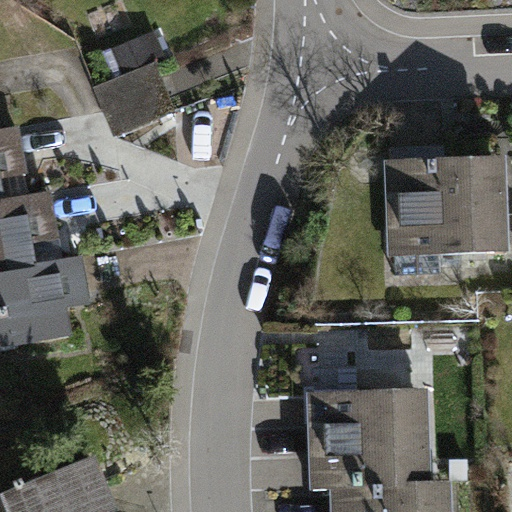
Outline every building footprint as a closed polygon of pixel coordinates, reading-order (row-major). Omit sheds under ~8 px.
[(113,47),(125,74),(158,61),(167,57),(156,30),(113,47)] [(125,74),(94,87),(114,137),(178,111),(158,61),(125,74)] [(0,106),(0,345),(71,332),(66,305),(90,301),(82,257),(37,266),(32,239),(58,234),(49,191),(6,200),(1,175),(28,170),(18,123),(0,126),(0,107),(0,108),(0,106)] [(506,153),(385,158),(389,254),(510,249),(506,153)] [(429,386),(307,390),(310,487),(332,486),(333,511),(454,511),(453,477),(433,478),(429,386)] [(96,450),(0,490),(9,511),(105,511),(119,506),(96,450)]
